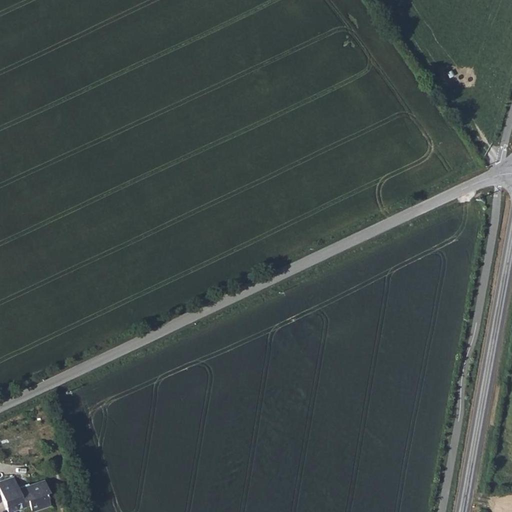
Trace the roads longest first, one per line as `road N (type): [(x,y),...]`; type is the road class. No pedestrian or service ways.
road 1 (unclassified): [(511,170),(488,174),(0,408)]
road 2 (tertiary): [(511,240),(463,511)]
